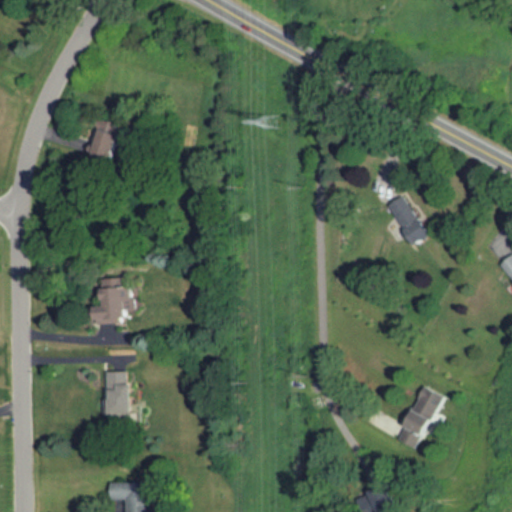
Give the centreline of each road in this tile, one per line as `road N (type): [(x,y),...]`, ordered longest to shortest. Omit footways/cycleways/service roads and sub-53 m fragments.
road 1 (residential): [(112,0),(46,100),(30,150),(22,511)]
road 2 (tertiary): [(511,159),(217,0)]
